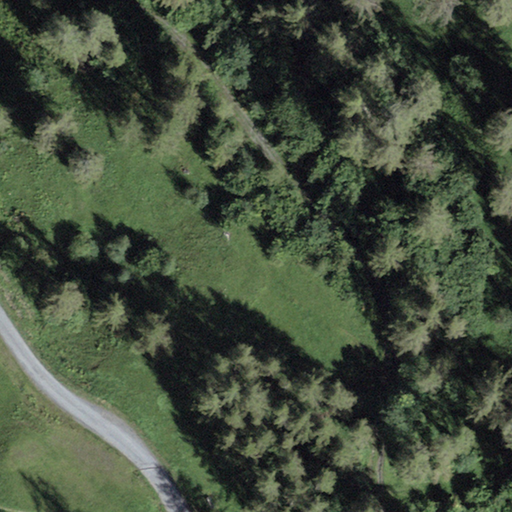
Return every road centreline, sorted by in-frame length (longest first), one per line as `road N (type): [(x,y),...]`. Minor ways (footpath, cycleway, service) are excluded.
road 1 (track): [(379,511),(372,485),(388,327),(380,291),(177,34),(112,0)]
road 2 (unclassified): [(182,511),(114,426),(43,380),(0,320)]
